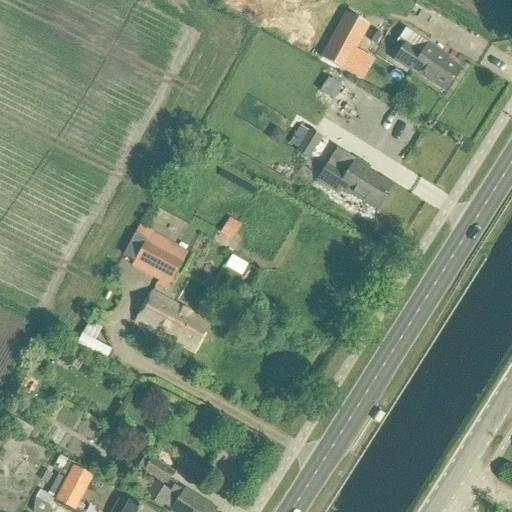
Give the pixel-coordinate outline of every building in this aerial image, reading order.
[(368,28),(344,15),(319,61),(342,74),(354,53),(368,28)] [(405,43),(410,35),(402,30),(393,44),(401,49),(405,43)] [(422,54),(405,43),(392,64),(412,76),(412,75),(446,95),(461,70),(447,61),(449,59),(427,45),(422,54)] [(309,158),(321,137),(299,125),(287,146),(309,158)] [(393,187),(368,171),(370,168),(355,159),(346,174),(328,163),(316,182),(336,194),(338,190),(377,213),(393,187)] [(185,240),(198,247),(208,230),(194,222),(185,240)] [(170,281),(187,251),(151,232),(135,262),(170,281)] [(137,294),(143,281),(106,265),(100,278),(137,294)] [(194,353),(209,325),(150,294),(134,323),(161,337),(163,332),(177,340),(175,344),(194,353)] [(70,372),(78,357),(66,351),(58,365),(70,372)] [(26,402),(36,381),(23,374),(12,395),(26,402)] [(0,423),(27,439),(33,428),(3,411),(0,417),(0,423)] [(167,485),(174,473),(150,460),(144,471),(167,485)] [(71,469),(54,503),(69,511),(86,477),(71,469)] [(169,493),(154,484),(144,499),(160,509),(162,506),(170,511),(169,511),(214,511),(216,510),(184,490),(182,492),(174,487),(169,493)] [(127,505),(118,500),(110,511),(143,511),(128,503),(127,505)]
